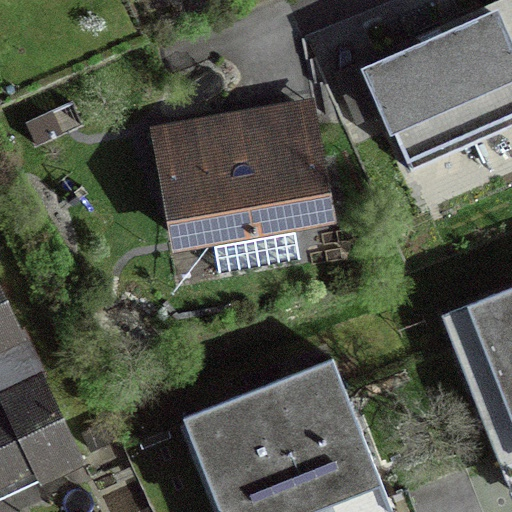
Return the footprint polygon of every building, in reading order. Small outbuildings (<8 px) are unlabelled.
[(401,57),(359,76),(401,169),(471,137),(511,118),(511,40),(499,12),(463,29),(429,44),(401,57)] [(195,171),(166,176),(179,244),(240,233),(244,239),(251,241),(258,237),(259,230),(320,219),(310,163),(281,168),(274,125),(189,140),(195,171)] [(511,458),(511,286),(442,314),(500,463),(511,458)] [(0,484),(31,470),(37,484),(78,464),(0,299),(0,484)] [(389,503),(332,359),(186,416),(223,511),(386,511),(391,510),(389,503)]
